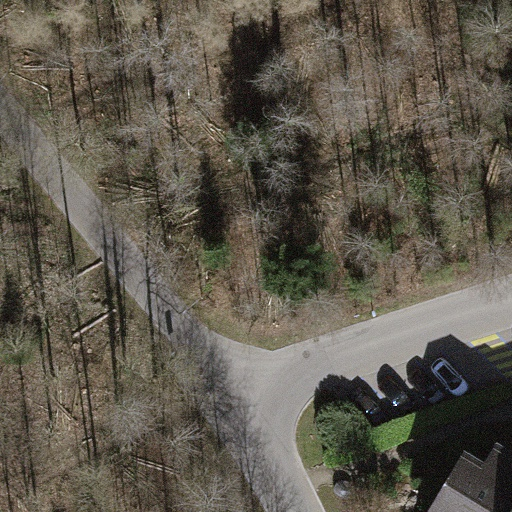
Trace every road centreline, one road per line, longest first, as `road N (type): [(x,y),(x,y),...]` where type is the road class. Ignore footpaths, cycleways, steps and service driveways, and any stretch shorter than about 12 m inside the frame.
road 1 (unclassified): [(0,116),(261,407)]
road 2 (residential): [(261,407),(296,368),(511,297)]
